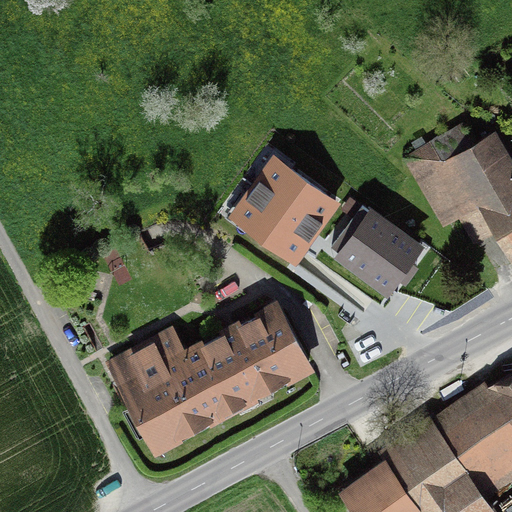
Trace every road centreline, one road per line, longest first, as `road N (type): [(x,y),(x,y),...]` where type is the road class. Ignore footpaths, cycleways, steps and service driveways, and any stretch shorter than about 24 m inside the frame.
road 1 (track): [(0,236),(147,511)]
road 2 (secondary): [(263,449),(511,319)]
road 3 (secondary): [(152,511),(263,449)]
